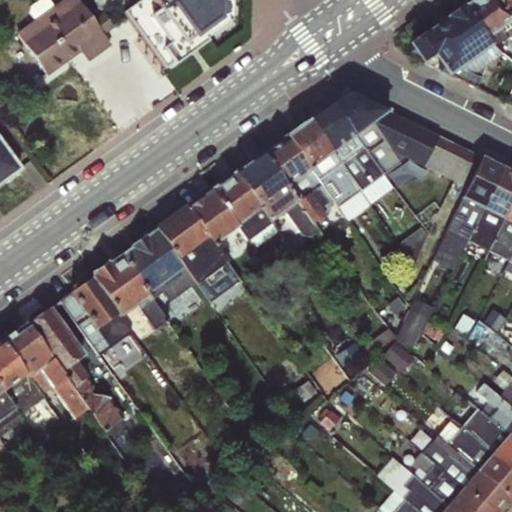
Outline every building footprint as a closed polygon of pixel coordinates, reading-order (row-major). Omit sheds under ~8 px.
[(52,76),(85,51),(92,60),(116,42),(84,0),(60,0),(18,31),(52,76)] [(511,0),(470,0),(461,7),(486,39),(507,38),(511,43),(511,0)] [(500,59),(486,39),(461,7),(409,44),(421,65),(433,56),(446,76),(446,79),(473,88),(484,68),(500,59)] [(329,104),(383,175),(400,163),(402,158),(453,182),(468,152),(348,92),(346,92),(329,104)] [(307,119),(368,204),(391,191),(383,175),(329,104),(307,119)] [(283,136),(339,213),(346,220),(368,204),(307,119),(283,136)] [(259,154),(317,235),(320,239),(332,230),(328,221),(339,213),(283,136),(259,154)] [(0,180),(17,168),(0,146),(0,180)] [(317,235),(259,154),(232,173),(275,233),(287,225),(299,237),(317,235)] [(465,245),(467,242),(501,169),(479,159),(442,233),(465,245)] [(511,199),(511,174),(501,169),(467,242),(486,252),(511,199)] [(275,233),(232,173),(208,190),(210,193),(240,236),(252,249),(275,233)] [(240,236),(210,193),(186,208),(220,253),(240,236)] [(511,251),(511,199),(486,252),(506,262),(511,251)] [(153,229),(194,287),(202,282),(207,287),(207,305),(239,281),(220,253),(186,208),(183,206),(153,229)] [(194,287),(153,229),(119,255),(151,301),(161,295),(169,302),(194,287)] [(151,301),(119,255),(108,263),(106,262),(88,274),(90,278),(119,318),(134,308),(153,332),(166,323),(151,301)] [(119,318),(90,278),(57,301),(96,356),(129,333),(119,318)] [(420,299),(400,336),(415,344),(435,308),(420,299)] [(24,325),(86,411),(102,433),(103,435),(120,421),(107,403),(109,398),(90,394),(88,379),(76,363),(84,356),(48,308),(24,325)] [(0,342),(28,378),(37,371),(73,420),(86,411),(24,325),(0,342)] [(0,342),(0,390),(19,415),(42,398),(28,378),(0,342)] [(511,411),(511,383),(499,401),(505,406),(511,411)] [(0,436),(22,422),(19,415),(0,390),(0,436)] [(511,444),(511,411),(505,406),(487,424),(511,444)] [(511,472),(511,445),(476,417),(462,428),(511,472)] [(511,503),(511,501),(511,472),(462,428),(447,447),(511,503)] [(488,511),(504,511),(511,503),(437,440),(418,457),(488,511)] [(455,511),(488,511),(418,457),(409,471),(455,511)] [(414,511),(453,511),(391,462),(375,477),(395,495),(414,511)] [(381,511),(414,511),(395,495),(378,509),(381,511)]
